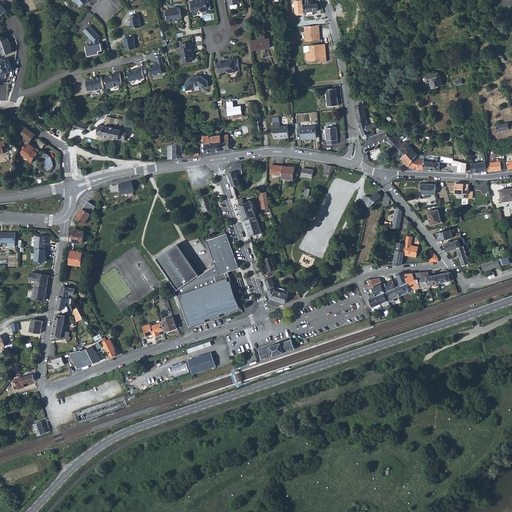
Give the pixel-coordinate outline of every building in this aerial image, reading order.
[(191,1),(193,13),(196,13),(198,12),(197,9),(200,8),(201,11),(201,12),(208,10),(207,4),(210,4),(209,0),(198,0),(199,2),(196,2),(196,0),(191,1)] [(313,11),(319,10),(318,4),(313,4),(312,0),(303,0),(304,5),(305,5),(305,11),(313,11)] [(182,18),(180,8),(177,8),(177,7),(172,8),(171,9),(166,10),(168,21),(170,22),(174,21),(175,19),(182,18)] [(141,26),(138,13),(131,15),(131,19),(130,19),(131,26),(132,29),(141,26)] [(100,36),(90,25),(84,31),(94,42),(95,44),(87,46),(89,56),(100,53),(100,51),(103,50),(102,43),(100,43),(99,37),(100,36)] [(305,41),(320,40),(319,25),(308,26),(304,26),(305,41)] [(252,50),(271,47),(270,38),(266,39),(266,34),(257,35),(257,40),(251,40),(252,50)] [(135,42),(134,36),(124,39),(125,46),(126,46),(127,50),(136,48),(134,42),(135,42)] [(13,52),(10,46),(11,46),(8,38),(0,41),(0,49),(2,56),(13,52)] [(194,60),(191,46),(194,46),(193,41),(180,43),(181,48),(180,48),(183,63),(193,61),(194,60)] [(327,61),(325,44),(310,45),(310,52),(306,53),(307,58),(310,61),(316,60),(317,59),(320,59),(321,62),(327,61)] [(427,57),(429,63),(436,61),(435,55),(427,57)] [(164,69),(162,58),(157,59),(158,64),(149,66),(152,76),(163,73),(162,70),(164,69)] [(237,71),(240,71),(238,58),(235,59),(229,60),(230,62),(218,64),(219,72),(229,71),(229,72),(237,71)] [(0,72),(1,75),(2,77),(7,75),(6,74),(11,72),(9,68),(10,66),(9,64),(7,63),(6,59),(0,61),(0,72)] [(347,63),(348,71),(355,70),(353,62),(347,63)] [(145,78),(142,67),(138,68),(138,69),(128,71),(130,81),(145,78)] [(432,74),(426,76),(428,81),(428,82),(431,81),(433,88),(443,85),(441,79),(439,72),(435,73),(435,71),(432,72),(432,74)] [(123,86),(120,72),(116,73),(116,74),(110,76),(106,77),(108,88),(113,87),(114,86),(118,85),(119,87),(123,86)] [(104,88),(102,76),(98,77),(92,78),(92,79),(87,81),(89,90),(94,89),(94,90),(104,88)] [(187,90),(193,89),(196,85),(199,85),(203,87),(209,86),(208,81),(201,76),(191,77),(186,84),(187,90)] [(327,90),(329,106),(338,105),(336,89),(327,90)] [(364,104),(355,106),(358,121),(366,118),(364,104)] [(115,128),(121,129),(123,120),(106,116),(104,126),(111,127),(115,127),(115,128)] [(272,117),(274,138),(281,137),(281,138),(289,138),(288,125),(280,126),(280,122),(279,122),(279,117),(272,117)] [(366,118),(358,121),(363,136),(372,133),(371,131),(371,130),(374,129),(379,127),(377,122),(372,124),(369,125),(366,118)] [(241,123),(243,136),(248,134),(254,131),(253,122),(241,123)] [(85,131),(86,126),(75,123),(75,125),(74,128),(85,131)] [(497,125),(499,132),(510,129),(510,128),(511,127),(511,123),(509,124),(508,123),(497,125)] [(120,139),(126,140),(127,131),(121,129),(115,128),(115,127),(111,127),(104,126),(99,124),(97,134),(119,139),(120,139)] [(317,138),(315,126),(300,127),(301,139),(317,138)] [(25,139),(30,142),(35,134),(25,127),(21,133),(25,139)] [(327,141),(328,145),(338,144),(337,140),(338,140),(336,127),(326,128),(327,141)] [(372,133),(363,136),(364,139),(363,139),(366,148),(365,148),(366,152),(370,151),(368,148),(387,141),(387,142),(393,148),(400,141),(393,134),(390,129),(375,135),(375,134),(375,132),(374,130),(371,131),(372,133)] [(206,153),(228,150),(230,148),(228,135),(209,137),(210,138),(204,138),(204,136),(203,134),(199,135),(200,142),(202,151),(205,151),(206,153)] [(412,141),(411,142),(417,148),(419,146),(413,139),(412,141)] [(42,149),(46,144),(40,140),(34,147),(35,148),(39,150),(40,149),(41,149),(42,149)] [(393,148),(390,151),(399,160),(401,159),(402,158),(409,151),(406,148),(409,145),(405,140),(402,143),(400,141),(393,148)] [(173,146),(173,159),(183,157),(183,154),(182,145),(182,141),(173,141),(173,142),(173,146)] [(27,159),(32,162),(38,153),(34,150),(35,148),(34,147),(27,142),(21,153),(28,157),(27,159)] [(116,158),(125,159),(126,144),(118,143),(116,158)] [(409,166),(418,154),(409,145),(406,148),(409,151),(402,158),(409,166)] [(424,169),(424,159),(420,159),(420,158),(419,156),(418,154),(409,166),(419,169),(424,169)] [(439,170),(440,162),(443,163),(444,157),(434,156),(434,160),(434,162),(433,162),(433,160),(431,160),(431,161),(430,162),(430,160),(430,156),(429,156),(425,156),(424,159),(424,169),(439,170)] [(488,163),(489,171),(502,170),(505,169),(503,160),(502,160),(501,160),(500,160),(499,160),(497,159),(496,159),(491,160),(492,162),(488,163)] [(229,173),(233,186),(240,184),(236,171),(242,169),(241,162),(235,163),(229,173)] [(271,174),(282,175),(283,166),(272,165),(271,174)] [(329,175),(330,175),(336,166),(327,165),(325,174),(329,175)] [(282,179),(293,180),(295,167),(283,166),(282,175),(282,179)] [(302,175),(312,177),(313,170),(303,168),(302,175)] [(120,183),(122,194),(134,192),(132,181),(120,183)] [(436,184),(422,183),(422,193),(435,194),(436,184)] [(469,184),(456,183),(455,194),(468,195),(468,198),(473,198),(473,191),(469,191),(469,184)] [(511,188),(500,190),(502,202),(511,200),(511,188)] [(265,209),(266,212),(271,211),(270,208),(267,191),(260,193),(261,200),(263,209),(265,209)] [(370,197),(368,206),(370,206),(371,206),(380,198),(381,196),(378,192),(377,191),(370,197)] [(213,209),(208,196),(200,199),(205,212),(213,209)] [(239,204),(244,220),(256,216),(255,212),(256,212),(255,208),(254,208),(251,200),(239,204)] [(83,208),(91,214),(96,206),(88,201),(83,208)] [(394,224),(394,227),(399,228),(402,212),(397,207),(394,224)] [(77,218),(85,224),(91,214),(83,208),(77,218)] [(495,210),(499,221),(503,220),(500,208),(495,210)] [(428,212),(431,225),(442,222),(438,209),(428,212)] [(244,220),(250,236),(262,232),(256,216),(244,220)] [(83,243),(84,231),(74,229),(73,242),(83,243)] [(438,232),(440,240),(453,237),(451,229),(438,232)] [(0,244),(1,244),(1,242),(8,242),(8,246),(15,246),(15,232),(0,232),(0,244)] [(227,235),(222,237),(223,239),(211,243),(218,264),(218,265),(221,273),(225,272),(238,267),(227,235)] [(404,254),(417,257),(418,247),(411,245),(413,236),(407,235),(406,244),(403,254),(404,254)] [(35,248),(48,249),(48,245),(47,245),(48,237),(36,236),(35,248)] [(462,238),(444,244),(446,252),(458,248),(465,246),(462,238)] [(394,264),(402,264),(403,254),(406,244),(400,243),(399,246),(397,245),(394,264)] [(179,244),(157,259),(178,289),(187,284),(191,282),(201,276),(200,275),(179,244)] [(465,246),(458,248),(463,265),(470,263),(465,246)] [(70,264),(81,265),(83,252),(72,250),(70,264)] [(429,262),(438,261),(438,258),(434,253),(429,262)] [(266,268),(267,272),(278,269),(274,256),(264,259),(267,267),(266,268)] [(510,262),(509,257),(499,259),(501,265),(510,262)] [(499,259),(482,261),(485,271),(501,265),(499,259)] [(201,276),(213,272),(212,269),(218,265),(218,264),(200,275),(201,276)] [(192,325),(193,325),(195,325),(195,324),(197,323),(197,324),(206,321),(205,319),(212,317),(212,318),(221,315),(220,314),(226,311),(227,313),(236,310),(235,309),(238,308),(238,309),(240,308),(229,278),(228,279),(225,272),(221,273),(218,265),(212,269),(213,272),(201,276),(191,282),(192,284),(188,286),(187,284),(178,289),(176,291),(189,326),(192,325)] [(35,286),(47,288),(49,275),(37,273),(32,272),(29,285),(30,285),(35,286)] [(419,281),(420,287),(422,286),(426,285),(429,285),(427,276),(422,277),(421,272),(418,273),(413,273),(416,281),(419,281)] [(438,283),(439,283),(451,281),(451,280),(454,280),(454,277),(450,273),(449,272),(436,274),(438,283)] [(396,287),(399,295),(418,288),(420,287),(419,281),(416,281),(413,273),(412,273),(404,274),(397,275),(400,282),(394,284),(396,287)] [(427,276),(429,285),(431,285),(438,283),(436,274),(429,276),(427,276)] [(270,298),(286,303),(288,295),(288,294),(289,292),(286,290),(285,289),(282,288),(279,287),(275,288),(273,279),(272,278),(265,280),(270,298)] [(371,287),(377,286),(377,285),(375,279),(369,279),(370,284),(371,287)] [(399,295),(396,287),(394,284),(392,280),(382,284),(385,292),(389,303),(395,301),(393,298),(399,295)] [(369,293),(370,298),(385,292),(382,284),(379,286),(379,285),(377,285),(377,286),(371,287),(367,289),(368,292),(374,290),(375,291),(369,293)] [(33,298),(45,300),(45,295),(46,291),(47,288),(35,286),(35,290),(34,290),(33,293),(34,293),(33,298)] [(67,298),(69,298),(70,294),(74,294),(75,288),(62,286),(62,291),(60,290),(59,296),(67,298)] [(163,309),(170,306),(165,291),(159,296),(163,309)] [(374,306),(375,310),(390,304),(389,303),(385,292),(370,298),(374,306)] [(59,296),(57,309),(61,309),(63,309),(64,312),(72,309),(71,305),(69,303),(67,303),(67,298),(59,296)] [(83,319),(77,308),(74,309),(77,322),(83,319)] [(63,330),(65,316),(57,314),(53,336),(54,337),(70,340),(71,337),(69,336),(70,331),(63,330)] [(171,331),(178,329),(177,328),(174,317),(162,321),(166,332),(171,330),(171,331)] [(41,333),(43,321),(32,319),(30,331),(41,333)] [(159,332),(163,330),(161,323),(152,326),(151,324),(143,326),(147,336),(148,335),(149,339),(160,335),(159,332)] [(112,358),(113,358),(117,356),(117,355),(116,353),(117,353),(115,349),(116,349),(111,339),(107,341),(105,337),(102,339),(111,356),(112,358)] [(262,359),(273,355),(273,357),(285,353),(285,351),(295,348),(292,339),(259,350),(262,359)] [(190,352),(213,345),(212,341),(189,348),(190,352)] [(82,351),(89,365),(101,360),(97,353),(103,350),(100,342),(93,346),(84,350),(82,351)] [(78,368),(89,365),(82,351),(81,350),(70,353),(78,368)] [(216,366),(212,352),(188,360),(193,374),(216,366)] [(64,364),(62,357),(53,360),(56,368),(64,364)] [(176,376),(191,372),(188,362),(173,367),(176,376)] [(24,383),(35,380),(34,374),(16,379),(18,389),(25,387),(24,383)] [(38,433),(38,435),(46,433),(45,431),(44,427),(42,421),(34,423),(38,433)]
